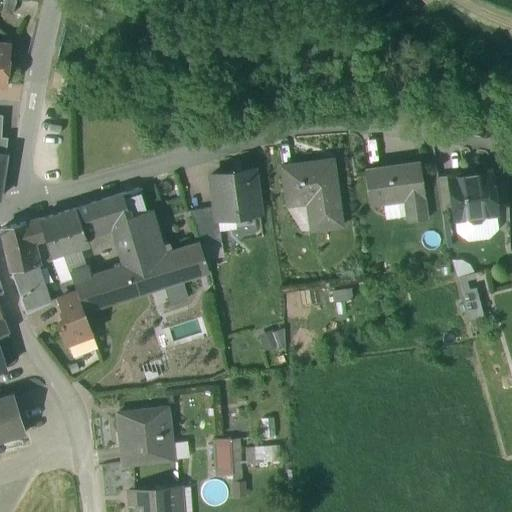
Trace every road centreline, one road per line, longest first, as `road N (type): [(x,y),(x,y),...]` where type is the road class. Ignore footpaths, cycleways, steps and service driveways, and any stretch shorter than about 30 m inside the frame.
road 1 (residential): [(496,145),(362,122),(255,127),(21,208)]
road 2 (residential): [(94,511),(82,418),(34,353),(0,259)]
road 3 (unclassified): [(21,208),(52,0)]
